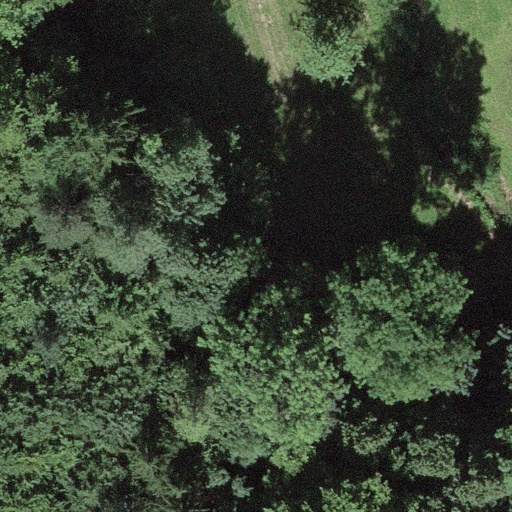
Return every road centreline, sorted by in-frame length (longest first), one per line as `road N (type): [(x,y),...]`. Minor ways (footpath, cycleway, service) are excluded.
road 1 (track): [(0,222),(81,187),(109,188),(129,234),(140,299),(87,445),(72,511)]
road 2 (track): [(140,299),(185,391),(229,511)]
